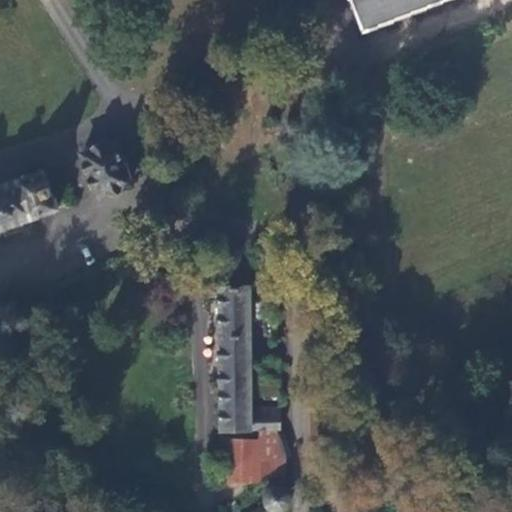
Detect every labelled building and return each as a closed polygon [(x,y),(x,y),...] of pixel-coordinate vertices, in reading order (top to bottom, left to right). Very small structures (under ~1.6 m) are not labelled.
[(353,0),(364,27),(433,0),(353,0)] [(84,153),(99,195),(132,184),(118,143),(84,153)] [(0,183),(0,229),(56,212),(43,169),(0,183)] [(279,434),(278,415),(268,414),(251,413),(248,289),(226,289),(226,282),(217,281),(220,433),(225,435),(279,434)] [(278,402),(278,385),(259,384),(259,401),(268,402),(278,402)] [(278,415),(278,402),(268,402),(268,414),(278,415)] [(277,483),(283,484),(283,458),(279,434),(225,435),(225,484),(277,483)] [(292,506),(294,499),(293,493),(289,487),(283,484),(277,483),(270,488),(266,494),(266,503),(269,510),(272,511),(285,511),(288,511),(292,506)]
